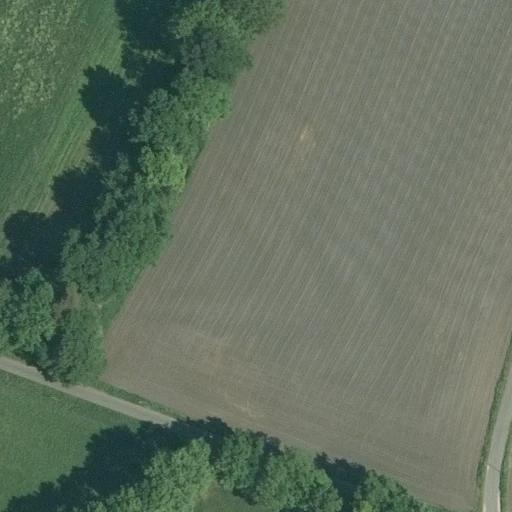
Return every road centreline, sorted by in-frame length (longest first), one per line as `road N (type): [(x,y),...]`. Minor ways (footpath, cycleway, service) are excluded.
road 1 (unclassified): [(0,367),(380,511)]
road 2 (unclassified): [(485,511),(511,378)]
